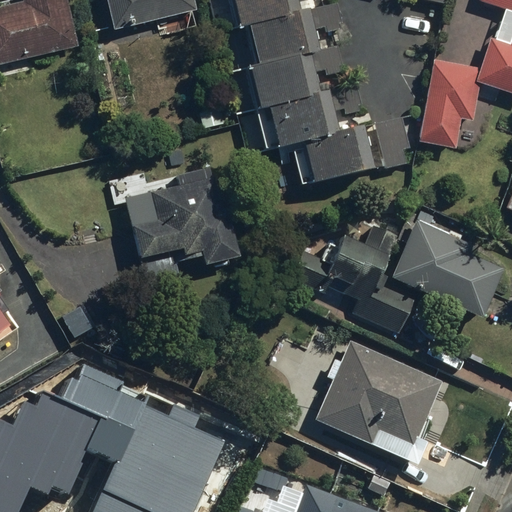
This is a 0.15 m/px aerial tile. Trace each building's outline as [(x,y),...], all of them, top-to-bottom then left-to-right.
[(21,0),(22,3),(0,7),(0,75),(35,68),(33,56),(77,47),(67,0),(21,0)] [(195,28),(189,0),(105,0),(111,31),(157,22),(159,34),(195,28)] [(230,0),(237,30),(247,28),(256,65),(247,67),(267,152),(290,147),(299,185),(375,167),(366,126),(337,133),(327,89),(317,92),(309,56),(319,53),(308,8),(296,10),(293,0),(230,0)] [(460,118),(472,120),(479,80),(511,91),(511,0),(478,0),(478,3),(511,14),(511,37),(510,44),(492,38),(481,70),(433,62),(420,140),(455,146),(460,118)] [(373,125),(383,170),(420,162),(410,117),(373,125)] [(213,178),(210,168),(177,177),(179,186),(124,200),(140,261),(180,251),(182,259),(201,254),(205,268),(240,259),(228,215),(225,217),(214,177),(213,178)] [(418,219),(391,279),(482,320),(505,269),(471,254),(476,243),(450,231),(449,233),(418,219)] [(379,276),(388,257),(333,233),(320,261),(300,251),(284,287),(340,312),(346,297),(364,305),(358,317),(397,334),(411,303),(384,292),(389,281),(379,276)] [(0,342),(17,330),(0,305),(0,291),(1,291),(0,288),(0,342)] [(443,382),(349,340),(339,360),(335,358),(325,380),(330,382),(312,421),(417,467),(428,443),(421,440),(429,420),(426,419),(443,382)] [(195,511),(226,441),(196,429),(202,416),(173,404),(169,413),(118,392),(123,380),(87,365),(80,380),(72,377),(62,399),(44,391),(37,408),(22,401),(12,425),(0,420),(0,511),(18,511),(30,485),(49,493),(52,486),(69,493),(88,448),(117,461),(94,511),(195,511)] [(305,489),(295,511),(380,511),(381,511),(327,490),(324,497),(305,489)]
